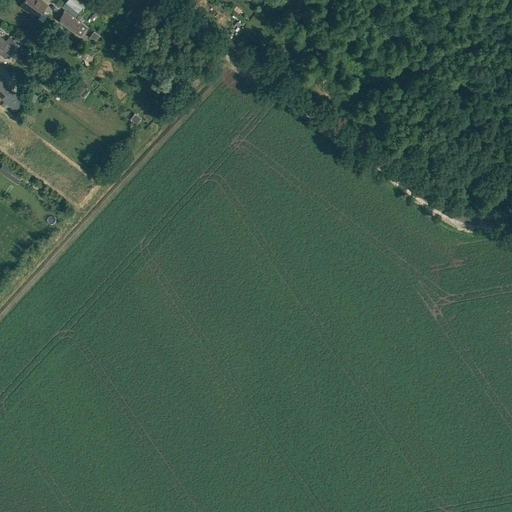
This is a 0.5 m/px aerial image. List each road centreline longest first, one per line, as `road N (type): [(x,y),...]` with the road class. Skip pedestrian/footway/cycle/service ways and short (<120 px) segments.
road 1 (unclassified): [(158,0),(437,207),(475,221),(511,220)]
road 2 (track): [(279,0),(0,300)]
